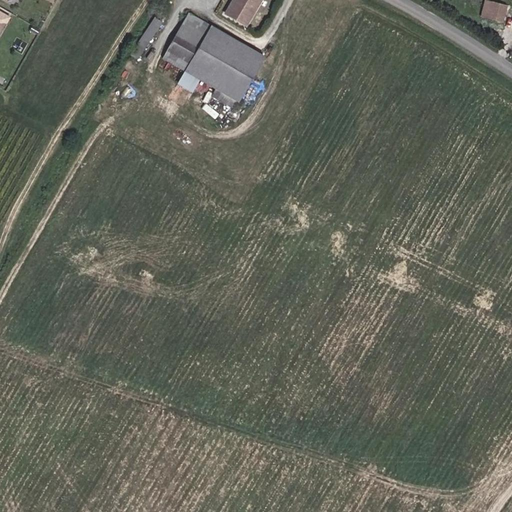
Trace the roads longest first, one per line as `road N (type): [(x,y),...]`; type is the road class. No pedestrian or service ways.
road 1 (track): [(486,511),(0,349)]
road 2 (unclassified): [(511,72),(390,0)]
